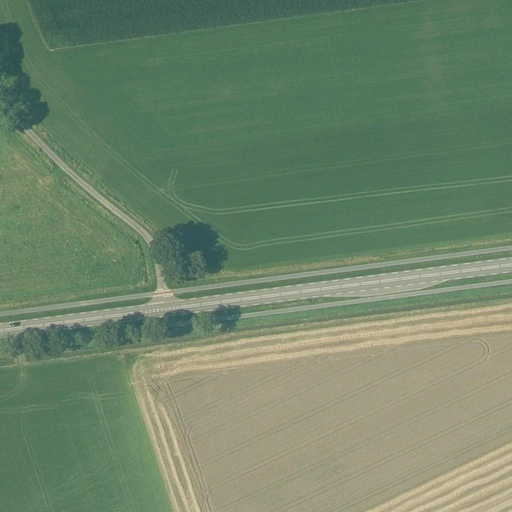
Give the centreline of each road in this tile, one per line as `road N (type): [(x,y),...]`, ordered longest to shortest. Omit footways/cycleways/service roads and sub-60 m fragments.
road 1 (primary): [(511,264),(165,308)]
road 2 (unclassified): [(165,308),(146,236),(62,166),(0,99)]
road 3 (primary): [(165,308),(0,330)]
